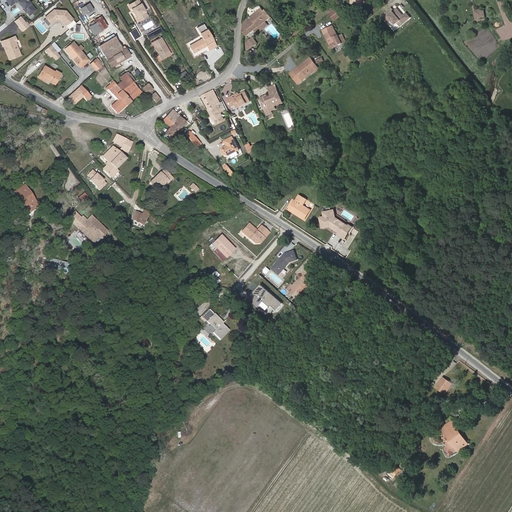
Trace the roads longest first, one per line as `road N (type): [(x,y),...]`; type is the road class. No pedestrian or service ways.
road 1 (tertiary): [(511,392),(141,128)]
road 2 (track): [(419,511),(243,382),(197,404),(140,511)]
road 3 (residential): [(141,128),(145,118),(228,72),(244,0)]
road 4 (unknown): [(79,0),(118,36),(169,105)]
